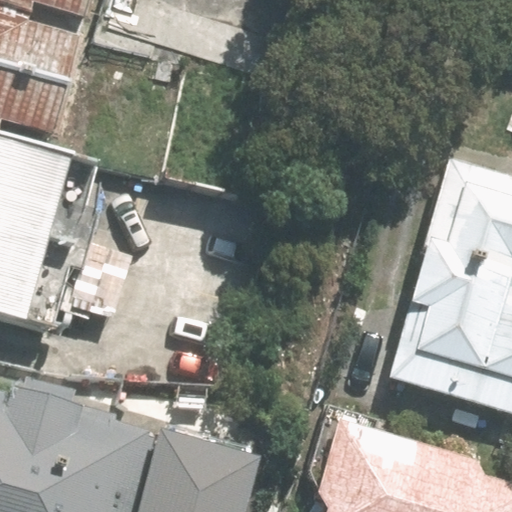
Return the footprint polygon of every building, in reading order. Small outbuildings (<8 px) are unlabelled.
[(77,0),(0,0),(0,106),(45,118),(77,0)] [(233,204),(262,79),(157,54),(152,76),(98,63),(88,107),(161,124),(147,184),(233,204)] [(68,131),(0,112),(0,305),(19,311),(42,226),(68,131)] [(511,163),(447,150),(397,382),(511,406),(511,163)] [(0,393),(0,511),(130,511),(149,426),(0,393)] [(249,511),(265,443),(173,422),(152,511),(249,511)] [(511,511),(511,468),(343,434),(326,511),(511,511)]
